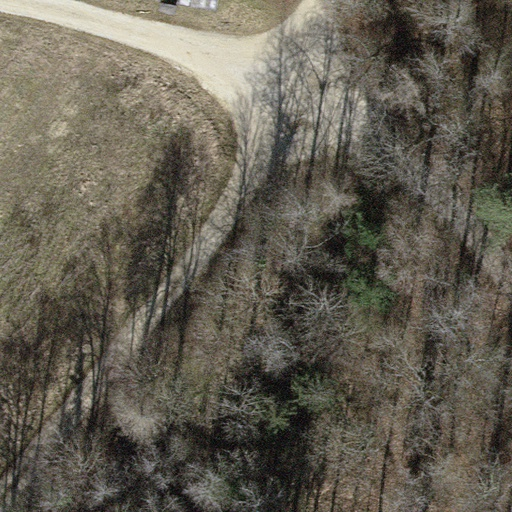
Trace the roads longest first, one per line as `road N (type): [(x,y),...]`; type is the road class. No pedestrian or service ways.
road 1 (track): [(0,494),(311,90),(7,0)]
road 2 (track): [(311,90),(511,262)]
